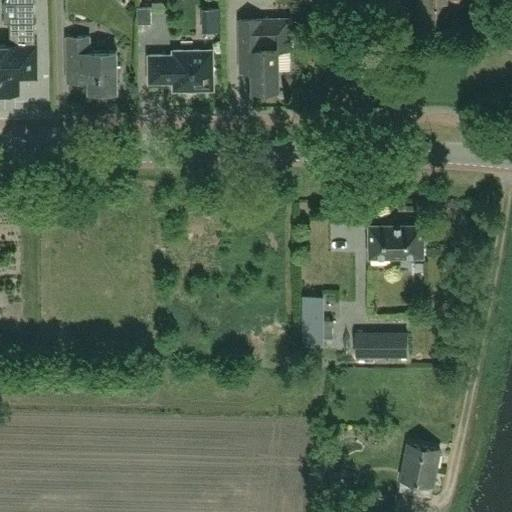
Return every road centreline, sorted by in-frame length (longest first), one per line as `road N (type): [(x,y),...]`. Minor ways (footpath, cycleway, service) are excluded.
road 1 (tertiary): [(0,155),(511,158)]
road 2 (track): [(511,160),(447,492)]
